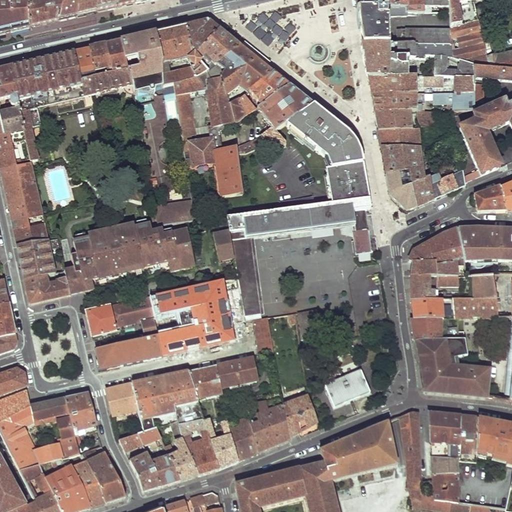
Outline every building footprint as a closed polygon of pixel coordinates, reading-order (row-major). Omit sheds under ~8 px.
[(0,0),(0,34),(10,32),(29,28),(29,0),(0,0)] [(29,0),(29,28),(43,25),(59,21),(64,0),(29,0)] [(64,0),(59,21),(67,19),(75,17),(78,0),(64,0)] [(78,0),(75,17),(85,15),(96,12),(98,0),(78,0)] [(98,0),(96,12),(106,10),(117,7),(118,0),(98,0)] [(355,0),(357,11),(378,11),(376,0),(355,0)] [(376,0),(378,11),(394,11),(392,0),(376,0)] [(392,0),(394,11),(408,11),(408,17),(426,17),(424,0),(415,0),(416,6),(409,7),(408,1),(407,0),(392,0)] [(424,0),(426,17),(434,17),(433,11),(448,11),(448,13),(451,13),(449,0),(424,0)] [(449,0),(451,13),(450,34),(451,49),(451,59),(471,66),(474,67),(474,69),(511,74),(511,53),(484,59),(470,3),(481,0),(449,0)] [(361,29),(364,47),(390,47),(389,44),(387,43),(386,19),(391,19),(391,20),(408,19),(408,17),(408,11),(394,11),(378,11),(357,11),(361,29)] [(196,25),(185,28),(188,43),(208,23),(196,25)] [(213,27),(208,23),(188,43),(190,54),(194,59),(219,32),(213,27)] [(194,59),(190,54),(188,43),(185,28),(169,32),(154,35),(160,65),(162,89),(172,87),(198,81),(207,74),(198,64),(194,59)] [(229,40),(219,32),(194,59),(198,64),(204,59),(214,69),(239,47),(229,40)] [(396,44),(396,46),(412,46),(413,48),(451,49),(450,34),(398,33),(398,44),(396,44)] [(131,89),(133,95),(146,92),(147,93),(148,94),(150,95),(151,94),(152,94),(152,93),(153,92),(153,91),(162,89),(160,65),(154,35),(136,39),(120,43),(124,63),(130,62),(132,72),(128,73),(129,74),(129,77),(131,89)] [(104,46),(113,81),(129,77),(129,74),(128,73),(127,73),(124,63),(120,43),(112,45),(104,46)] [(88,50),(95,79),(106,77),(108,82),(113,81),(104,46),(96,48),(88,50)] [(367,64),(369,80),(406,80),(405,62),(414,61),(414,63),(433,63),(433,75),(428,76),(428,80),(445,80),(453,80),(471,81),(471,66),(451,59),(451,49),(413,48),(412,46),(396,46),(390,47),(364,47),(367,64)] [(226,100),(239,86),(248,93),(273,74),(256,61),(239,47),(214,69),(207,74),(198,81),(172,87),(176,116),(179,132),(193,130),(188,95),(205,92),(210,129),(224,127),(236,126),(244,120),(238,106),(238,101),(227,106),(226,100)] [(80,52),(73,54),(81,89),(89,87),(88,81),(95,79),(88,50),(80,52)] [(23,131),(30,163),(38,162),(31,129),(41,127),(37,110),(131,89),(129,77),(113,81),(108,82),(89,87),(81,89),(73,54),(41,61),(9,68),(16,98),(18,109),(23,131)] [(471,66),(471,81),(511,85),(511,74),(474,69),(474,67),(471,66)] [(1,70),(0,70),(0,102),(16,98),(9,68),(1,70)] [(273,74),(248,93),(260,108),(289,87),(281,80),(273,74)] [(371,89),(372,97),(416,97),(415,80),(406,80),(369,80),(371,89)] [(428,80),(418,80),(419,83),(422,83),(423,89),(445,89),(445,80),(428,80)] [(453,80),(453,96),(470,96),(470,87),(471,81),(453,80)] [(301,96),(289,87),(260,108),(258,109),(272,130),(262,138),(239,148),(222,149),(219,132),(225,131),(224,127),(210,129),(217,164),(222,199),(241,197),(237,156),(247,155),(266,146),(268,149),(282,148),(284,144),(275,133),(285,125),(312,106),(301,96)] [(470,96),(470,104),(479,104),(479,87),(470,87),(470,96)] [(374,106),(375,115),(410,115),(427,114),(448,114),(469,114),(470,104),(470,96),(453,96),(416,97),(372,97),(374,106)] [(243,98),(238,101),(238,106),(244,120),(254,112),(243,98)] [(511,135),(511,106),(505,110),(503,104),(471,118),(473,123),(459,130),(480,178),(500,169),(484,136),(507,125),(511,135)] [(333,122),(312,106),(285,125),(328,156),(331,167),(327,167),(332,204),(369,199),(368,191),(362,155),(354,137),(333,122)] [(14,236),(16,248),(47,242),(43,226),(28,229),(26,219),(41,216),(30,166),(21,167),(16,144),(13,145),(11,134),(23,131),(18,109),(0,113),(0,172),(3,184),(4,192),(8,207),(14,236)] [(410,115),(413,130),(429,129),(427,114),(410,115)] [(377,124),(378,132),(413,130),(410,115),(375,115),(377,124)] [(193,130),(179,132),(183,153),(189,152),(192,168),(217,164),(210,129),(208,130),(209,140),(190,144),(189,138),(194,137),(193,130)] [(381,149),(411,151),(408,137),(415,136),(413,130),(378,132),(380,141),(381,149)] [(425,206),(434,202),(428,181),(423,183),(417,151),(411,151),(381,149),(384,163),(386,176),(406,173),(417,209),(425,206)] [(433,174),(434,178),(438,177),(452,170),(460,168),(459,163),(433,174)] [(434,178),(428,181),(434,202),(449,195),(464,188),(464,184),(460,168),(452,170),(455,178),(441,184),(438,177),(434,178)] [(406,214),(417,209),(406,173),(386,176),(388,188),(390,198),(406,214)] [(511,184),(506,187),(500,190),(506,214),(511,214),(511,184)] [(486,193),(473,198),(477,214),(491,214),(506,214),(500,190),(499,188),(486,193)] [(371,210),(369,199),(332,204),(227,219),(229,232),(229,236),(234,261),(244,321),(254,319),(260,319),(249,240),(350,224),(356,254),(371,252),(365,211),(371,210)] [(157,228),(193,223),(190,204),(153,209),(157,228)] [(65,279),(69,297),(75,296),(81,294),(93,292),(91,282),(98,280),(98,282),(126,276),(136,274),(136,276),(141,276),(140,272),(144,272),(143,270),(152,268),(153,271),(160,270),(159,267),(168,265),(170,274),(194,269),(183,231),(171,234),(170,231),(162,233),(160,231),(151,233),(149,225),(146,226),(146,222),(136,224),(137,228),(134,228),(133,226),(89,236),(89,239),(85,240),(84,237),(75,239),(76,242),(73,243),(76,256),(71,257),(72,266),(62,268),(65,279)] [(490,262),(483,229),(474,229),(470,229),(458,230),(464,258),(466,264),(490,262)] [(511,230),(507,230),(483,229),(490,262),(511,262),(511,230)] [(464,258),(458,230),(446,234),(430,243),(413,252),(409,262),(413,264),(459,259),(464,258)] [(213,239),(219,264),(234,261),(229,236),(213,239)] [(20,265),(23,281),(46,276),(54,273),(49,251),(58,249),(56,241),(47,242),(16,248),(20,265)] [(208,249),(191,253),(195,269),(212,265),(208,249)] [(459,259),(413,264),(412,271),(411,277),(438,277),(438,287),(460,286),(459,259)] [(26,294),(29,306),(69,297),(65,279),(57,281),(57,282),(47,284),(46,276),(23,281),(26,294)] [(438,277),(411,277),(411,289),(412,300),(442,300),(444,300),(444,296),(444,292),(439,292),(438,287),(438,277)] [(493,277),(475,277),(475,300),(495,301),(493,277)] [(0,306),(8,305),(6,294),(4,282),(0,282),(0,306)] [(149,299),(155,320),(158,338),(161,359),(210,348),(233,343),(226,304),(223,282),(149,299)] [(149,299),(110,308),(115,329),(155,320),(149,299)] [(442,300),(412,300),(413,311),(414,320),(444,320),(453,319),(453,312),(443,313),(442,300)] [(498,319),(495,301),(475,300),(469,300),(453,301),(453,312),(453,319),(498,319)] [(0,355),(13,351),(17,345),(13,325),(8,305),(0,306),(0,355)] [(89,326),(92,339),(116,332),(115,329),(110,308),(86,313),(89,326)] [(300,339),(318,336),(314,310),(296,313),(300,339)] [(261,355),(273,353),(267,317),(260,319),(254,319),(261,355)] [(444,320),(414,320),(411,321),(413,332),(415,343),(447,340),(444,320)] [(447,340),(415,343),(417,353),(419,363),(423,363),(425,381),(421,382),(422,387),(423,390),(424,393),(426,395),(488,402),(491,371),(454,367),(453,359),(467,357),(464,332),(458,333),(459,340),(447,340)] [(158,338),(96,351),(101,372),(148,362),(161,359),(158,338)] [(231,364),(214,368),(219,391),(254,382),(250,360),(231,364)] [(201,371),(188,374),(195,402),(221,397),(219,391),(214,368),(201,371)] [(16,371),(0,376),(0,396),(27,386),(26,383),(24,375),(16,371)] [(361,373),(327,386),(337,411),(349,406),(371,397),(361,373)] [(164,379),(132,385),(137,411),(143,433),(154,429),(173,422),(175,426),(199,421),(195,402),(188,374),(164,379)] [(119,388),(106,392),(109,404),(112,417),(137,411),(132,385),(119,388)] [(76,438),(65,401),(48,404),(32,407),(28,391),(0,402),(0,434),(12,459),(19,472),(38,467),(69,459),(81,456),(78,446),(76,438)] [(249,425),(259,454),(271,449),(284,444),(290,442),(288,438),(287,433),(283,406),(280,394),(257,398),(260,414),(255,416),(256,423),(249,425)] [(88,396),(65,401),(76,438),(98,433),(95,422),(88,396)] [(412,413),(399,419),(407,464),(408,482),(413,506),(452,511),(486,511),(488,507),(458,503),(433,500),(433,496),(421,489),(418,414),(412,413)] [(443,416),(428,415),(430,458),(431,458),(456,461),(457,456),(460,418),(443,416)] [(468,419),(460,418),(457,456),(467,457),(467,452),(474,453),(475,453),(475,456),(485,459),(486,456),(492,458),(491,461),(506,465),(506,467),(511,468),(511,426),(500,424),(479,420),(468,419)] [(248,458),(259,454),(249,425),(247,419),(227,425),(230,438),(239,462),(248,458)] [(228,466),(239,462),(230,438),(227,425),(226,421),(219,423),(223,438),(214,441),(206,420),(200,422),(205,433),(218,470),(228,466)] [(387,423),(319,452),(323,464),(279,475),(236,486),(241,511),(338,511),(331,483),(398,467),(387,423)] [(143,433),(137,435),(142,445),(146,454),(147,456),(150,454),(147,446),(159,439),(154,429),(143,433)] [(208,474),(218,470),(205,433),(198,435),(200,442),(189,446),(187,439),(182,441),(198,477),(208,474)] [(0,465),(12,459),(0,434),(0,465)] [(118,441),(125,453),(142,445),(137,435),(118,441)] [(102,448),(100,440),(78,446),(81,456),(83,456),(96,449),(102,448)] [(189,479),(198,477),(182,441),(181,440),(174,443),(177,452),(168,458),(180,482),(189,479)] [(100,458),(96,449),(83,456),(87,464),(106,506),(125,499),(120,485),(111,466),(106,456),(100,458)] [(151,491),(160,488),(151,463),(147,456),(146,454),(130,462),(138,479),(143,493),(151,491)] [(170,485),(180,482),(168,458),(151,463),(160,488),(170,485)] [(456,461),(431,458),(433,496),(433,500),(458,503),(456,461)] [(12,459),(0,465),(0,501),(5,511),(16,511),(35,504),(25,482),(19,472),(12,459)] [(84,511),(90,510),(74,470),(69,459),(38,467),(60,511),(84,511)] [(87,464),(74,470),(90,510),(98,508),(106,506),(87,464)] [(60,511),(38,467),(19,472),(25,482),(35,479),(45,499),(35,504),(39,511),(60,511)] [(212,494),(191,500),(193,511),(220,511),(220,508),(206,511),(206,507),(205,504),(218,499),(218,497),(212,494)] [(173,505),(162,509),(163,511),(186,511),(184,502),(173,505)]
